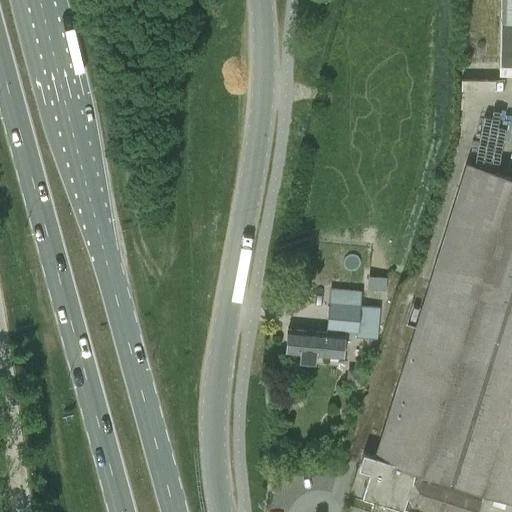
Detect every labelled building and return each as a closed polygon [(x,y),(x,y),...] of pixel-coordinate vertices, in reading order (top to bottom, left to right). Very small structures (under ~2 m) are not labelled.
[(511,0),(500,0),(500,63),(511,63),(511,0)] [(510,500),(511,492),(511,176),(466,162),(374,455),(363,452),(358,468),(369,471),(361,496),(402,508),(414,511),(476,511),(482,492),(510,500)] [(386,275),(370,273),(369,285),(385,287),(386,275)] [(287,329),(285,353),(300,354),(299,361),(315,362),(316,355),(343,358),(345,333),(346,330),(355,331),(355,337),(377,339),(379,311),(379,307),(360,305),(361,291),(330,288),(326,328),(326,332),(287,329)] [(348,382),(362,383),(363,369),(355,369),(349,374),(348,382)]
